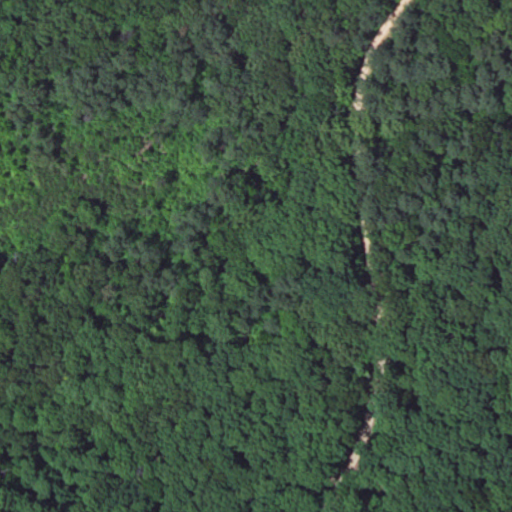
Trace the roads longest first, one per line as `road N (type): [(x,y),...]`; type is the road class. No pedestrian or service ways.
road 1 (residential): [(310,511),(354,454),(376,383),(363,96),(384,36),(408,0)]
road 2 (residential): [(365,126),(317,100),(252,0)]
